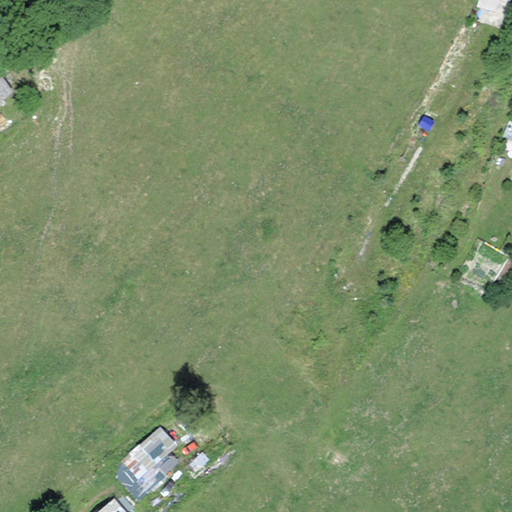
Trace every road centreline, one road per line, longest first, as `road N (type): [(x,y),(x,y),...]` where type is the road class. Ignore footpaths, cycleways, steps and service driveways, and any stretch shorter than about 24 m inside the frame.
road 1 (track): [(288,511),(329,453),(336,385),(397,206),(511,4)]
road 2 (track): [(54,0),(41,61),(0,115)]
